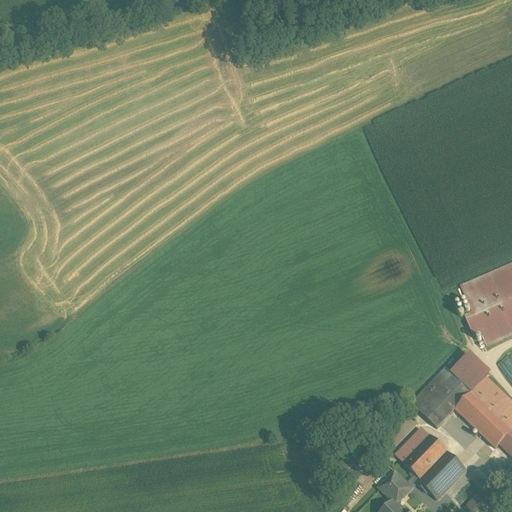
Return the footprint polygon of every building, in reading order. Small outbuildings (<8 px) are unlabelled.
[(511,265),(461,288),(473,315),(481,334),(486,347),(511,336),(511,265)] [(481,334),(473,315),(465,318),(473,338),(481,334)] [(511,403),(486,379),(489,376),(469,357),(453,373),(454,373),(452,375),(446,369),(411,406),(437,430),(455,411),(496,450),(500,446),(511,457),(511,403)] [(387,458),(416,427),(406,417),(376,448),(387,458)] [(404,464),(429,438),(424,433),(398,459),(404,464)] [(466,472),(431,437),(429,438),(404,464),(403,465),(439,500),(466,472)] [(393,502),(396,505),(397,505),(411,490),(395,474),(379,489),(393,502)] [(396,505),(393,502),(383,511),(403,511),(397,505),(396,505)]
